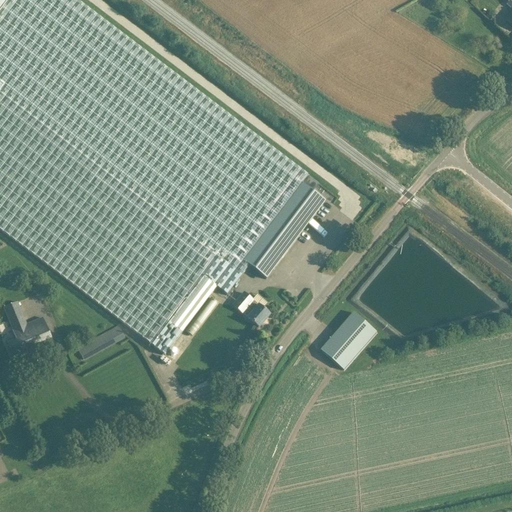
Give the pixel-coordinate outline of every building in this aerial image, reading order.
[(312,201),(303,194),(308,188),(313,181),(75,0),(8,0),(0,11),(0,230),(123,324),(149,344),(165,356),(182,334),(216,288),(226,296),(233,286),(250,265),(258,271),(266,277),(273,283),(327,212),(320,207),(312,201)] [(258,328),(269,315),(244,294),(233,307),(258,328)] [(42,317),(26,324),(17,302),(3,308),(12,330),(11,331),(14,338),(5,342),(12,358),(52,342),(42,317)] [(355,314),(321,351),(344,371),(377,333),(355,314)] [(124,338),(118,327),(77,349),(83,360),(124,338)]
